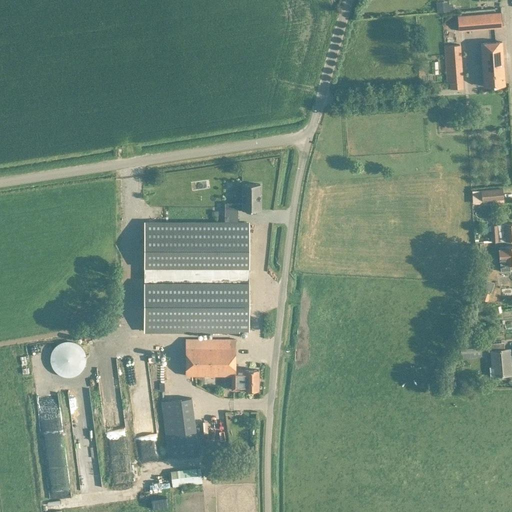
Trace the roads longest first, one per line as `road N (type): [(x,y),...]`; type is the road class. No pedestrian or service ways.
road 1 (unclassified): [(267,511),(290,205),(308,133)]
road 2 (unclassified): [(0,183),(308,133)]
road 3 (unclassified): [(308,133),(349,0)]
